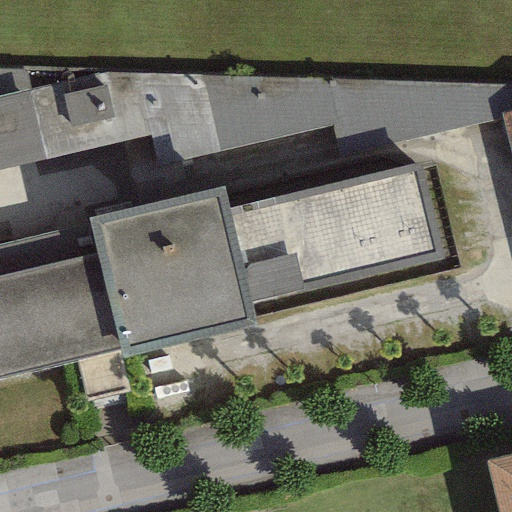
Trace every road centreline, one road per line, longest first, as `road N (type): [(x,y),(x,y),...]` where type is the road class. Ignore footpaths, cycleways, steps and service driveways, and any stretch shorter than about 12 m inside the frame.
road 1 (unknown): [(0,199),(401,117),(445,123),(473,139),(492,174),(506,246),(502,265),(471,284),(179,381)]
road 2 (residential): [(511,393),(37,511)]
